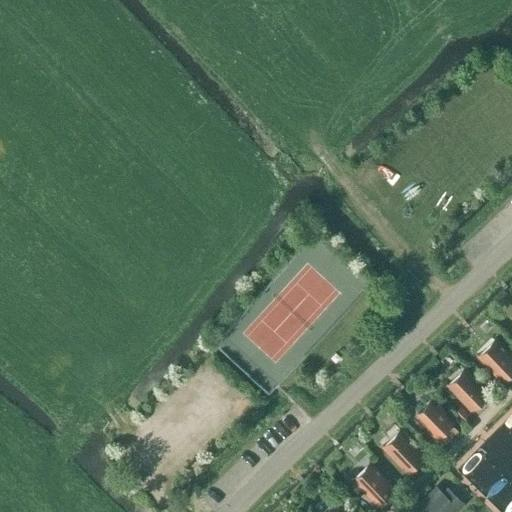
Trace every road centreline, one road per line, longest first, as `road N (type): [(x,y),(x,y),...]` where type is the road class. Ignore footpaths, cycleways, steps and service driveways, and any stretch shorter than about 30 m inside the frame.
road 1 (residential): [(511,243),(231,511)]
road 2 (track): [(223,387),(153,458),(152,484),(171,511)]
